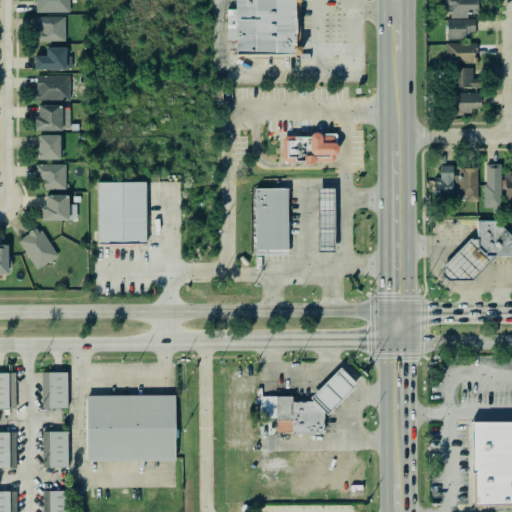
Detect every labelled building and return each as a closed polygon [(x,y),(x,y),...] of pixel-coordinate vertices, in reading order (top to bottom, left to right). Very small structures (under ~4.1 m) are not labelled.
[(69,12),(69,0),(34,0),(35,13),(69,12)] [(240,0),(297,0),(298,57),(240,57),(240,42),(232,42),(232,13),(240,13),(240,0)] [(477,0),(444,0),(445,18),(468,17),(468,14),(478,14),(477,0)] [(65,41),(64,16),(36,17),(37,42),(65,41)] [(446,39),(465,40),(465,33),(474,33),(475,19),(446,19),(446,39)] [(445,43),(445,63),(477,63),(477,44),(445,43)] [(66,47),(46,47),(46,55),(33,55),(34,70),(71,70),(71,55),(66,55),(66,47)] [(472,68),(452,69),(452,88),(478,88),(477,78),(472,78),(472,68)] [(35,76),(34,101),(69,101),(70,76),(35,76)] [(480,93),(452,94),(452,114),(471,113),(471,107),(480,107),(480,93)] [(34,131),(70,130),(69,106),(38,106),(38,116),(34,117),(34,131)] [(279,135),(332,134),(333,164),(280,164),(279,135)] [(37,135),(37,160),(59,160),(59,135),(37,135)] [(484,208),(492,208),(492,214),(501,213),(500,164),(484,164),(484,208)] [(453,165),(440,165),(440,177),(434,177),(434,199),(453,199),(453,165)] [(37,167),(65,167),(66,185),(62,185),(62,191),(44,191),(44,182),(37,182),(37,167)] [(477,168),(458,167),(458,201),(477,201),(477,168)] [(141,182),(141,243),(93,244),(93,182),(141,182)] [(251,188),(251,251),(283,251),(284,188),(251,188)] [(329,188),(312,188),(312,252),(329,252),(329,188)] [(43,194),(66,194),(66,219),(40,219),(40,210),(40,208),(40,205),(43,205),(43,194)] [(482,255),(490,255),(507,255),(508,236),(491,220),(472,220),(473,237),(473,245),(482,255)] [(20,240),(39,228),(58,259),(39,270),(20,240)] [(0,273),(8,274),(7,246),(0,245),(0,273)] [(45,372),(46,407),(65,407),(64,371),(45,372)] [(0,408),(15,409),(15,373),(0,372),(0,408)] [(169,394),(81,395),(81,460),(169,460),(169,394)] [(286,401),(307,401),(320,414),(322,415),(322,434),(286,434),(286,401)] [(468,472),(463,472),(463,423),(511,423),(511,507),(468,507),(468,472)] [(46,430),(46,466),(66,466),(65,430),(46,430)] [(8,432),(0,432),(0,468),(9,468),(8,432)] [(44,490),(44,511),(64,511),(64,490),(44,490)] [(9,511),(9,491),(0,491),(0,511),(9,511)]
